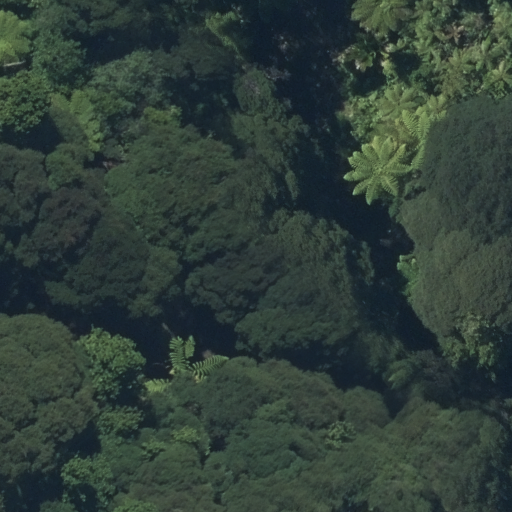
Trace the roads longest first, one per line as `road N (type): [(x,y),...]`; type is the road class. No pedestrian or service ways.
road 1 (track): [(0,356),(76,300),(369,315),(511,397)]
road 2 (track): [(167,305),(120,184),(0,86)]
